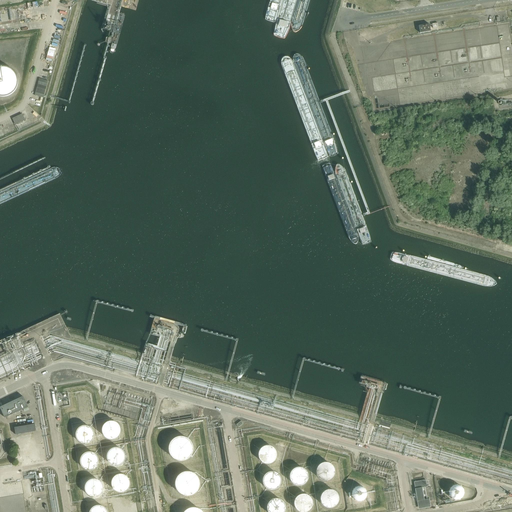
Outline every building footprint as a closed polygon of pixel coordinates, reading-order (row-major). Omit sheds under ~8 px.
[(429,24),(419,26),(420,33),(430,32),(429,24)] [(464,80),(493,73),(489,58),(495,56),(491,53),(485,48),(480,50),(460,55),(460,54),(457,58),(455,50),(444,53),(445,60),(440,61),(440,60),(431,62),(432,68),(437,67),(437,68),(433,75),(436,77),(442,76),(441,75),(445,70),(448,72),(451,67),(452,72),(464,80)] [(0,95),(0,96),(8,95),(13,92),(17,87),(19,81),(18,75),(16,71),(11,66),(5,64),(0,64),(0,95)] [(39,79),(35,96),(43,98),(48,81),(39,79)] [(25,120),(22,114),(13,119),(15,125),(25,120)] [(463,276),(462,280),(477,284),(477,283),(476,282),(477,279),(463,276)] [(0,408),(5,418),(28,407),(23,396),(0,407),(0,408)] [(120,430),(120,428),(119,426),(118,425),(117,423),(116,422),(114,421),(113,421),(110,421),(109,421),(107,421),(106,422),(104,424),(103,425),(102,427),(102,428),(102,430),(102,431),(102,433),(103,435),(104,436),(106,437),(107,438),(109,439),(110,439),(113,439),(114,438),(116,438),(117,436),(118,435),(119,434),(120,432),(120,430)] [(16,435),(36,431),(35,424),(14,428),(16,435)] [(94,435),(94,433),(93,431),(92,429),(91,428),(90,427),(88,426),(86,425),(84,425),(82,425),(80,426),(79,427),(77,428),(76,430),(75,431),(75,433),(75,435),(75,437),(76,439),(77,440),(78,442),(79,443),(81,444),(83,444),(85,444),(87,444),(88,443),(90,443),(91,441),(93,440),(93,438),(94,437),(94,435)] [(20,438),(23,463),(35,461),(31,436),(20,438)] [(193,449),(193,447),(192,444),(191,442),(189,440),(187,438),(185,437),(183,436),(180,436),(177,437),(175,437),(173,439),(171,440),(170,442),(168,444),(168,447),(168,449),(168,452),(169,454),(170,456),(171,458),(174,460),(176,461),(178,462),(180,462),(183,462),(185,461),(187,460),(189,458),(191,456),(192,454),(193,452),(193,449)] [(276,455),(276,453),(276,451),(275,450),(274,448),(272,447),(270,446),(268,446),(267,446),(264,446),(263,447),(262,448),(260,449),(259,450),(259,452),(258,453),(258,455),(258,457),(259,459),(260,460),(261,462),(262,463),(264,463),(266,464),(268,464),(270,464),(271,463),(272,462),(274,461),(275,460),(276,459),(276,457),(276,455)] [(125,456),(124,455),(124,453),(123,451),(122,450),(121,449),(120,448),(118,448),(116,447),(114,448),(113,448),(111,449),(110,450),(109,451),(108,453),(107,454),(107,456),(107,458),(107,460),(108,461),(109,463),(111,464),(113,465),(114,465),(116,465),(117,465),(119,465),(121,464),(122,463),(123,461),(124,460),(124,458),(125,456)] [(99,461),(98,461),(98,459),(98,458),(97,456),(96,454),(94,453),(93,452),(91,452),(89,452),(87,452),(85,453),(84,453),(83,455),(82,456),(81,458),(80,459),(80,461),(80,463),(81,464),(82,466),(83,467),(84,469),(86,469),(87,470),(89,470),(91,470),(92,470),(94,469),(96,467),(97,466),(98,464),(98,463),(99,461)] [(335,472),(335,470),(334,469),(333,467),(332,465),(331,464),(329,463),(327,462),(326,462),(323,462),(322,463),(320,463),(318,465),(317,466),(316,468),(315,470),(315,472),(315,473),(316,475),(317,477),(318,479),(319,480),(321,481),(323,481),(325,482),(327,481),(329,481),(331,480),(332,479),(333,478),(334,476),(335,474),(335,472)] [(307,476),(307,475),(307,473),(306,471),(305,470),(303,469),(301,468),(299,467),(298,467),(296,468),(294,468),(293,469),(292,470),(291,471),(290,473),(289,475),(289,476),(289,478),(290,480),(291,481),(292,483),(293,484),(295,485),(296,485),(298,485),(299,485),(302,485),(303,484),(304,483),(306,481),(306,480),(307,478),(307,476)] [(199,484),(199,483),(199,481),(198,478),(197,476),(195,474),(193,473),(191,472),(188,471),(186,471),(184,471),(182,472),(179,473),(178,475),(176,477),(175,479),(174,481),(174,483),(174,486),(175,489),(176,490),(178,492),(180,494),(182,495),(184,496),(186,496),(189,496),(191,495),(193,494),(195,492),(197,490),(198,489),(199,486),(199,484)] [(281,481),(281,480),(280,479),(280,477),(279,475),(278,474),(277,473),(276,472),(274,471),(272,471),(270,471),(268,472),(267,472),(265,474),(264,475),(263,477),(262,478),(262,480),(262,482),(263,484),(264,485),(265,487),(266,488),(267,489),(269,489),(271,490),(273,490),(274,489),(276,488),(278,487),(279,486),(280,484),(280,482),(281,481)] [(133,483),(133,481),(132,478),(131,477),(130,475),(128,473),(126,472),(124,472),(122,472),(119,472),(118,472),(116,473),(114,475),(113,477),(112,478),(111,480),(111,483),(111,485),(112,487),(113,488),(114,490),(116,492),(118,493),(119,493),(122,493),(124,493),(126,493),(128,492),(129,491),(131,489),(132,487),(133,485),(133,483)] [(108,487),(107,485),(107,482),(106,481),(104,479),(103,478),(101,477),(99,476),(97,475),(95,476),(94,476),(92,476),(90,477),(89,478),(87,480),(86,482),(86,484),(85,486),(85,488),(86,491),(87,492),(88,494),(90,496),(92,497),(93,497),(96,498),(98,498),(100,497),(103,496),(104,495),(105,494),(107,491),(107,489),(108,487)] [(426,481),(414,483),(418,509),(430,507),(429,500),(424,500),(422,488),(427,487),(426,481)] [(365,495),(365,494),(365,492),(364,491),(363,489),(362,487),(360,486),(359,485),(356,485),(355,485),(353,485),(351,486),(350,487),(348,488),(347,489),(346,491),(346,493),(346,495),(346,497),(347,499),(348,500),(349,502),(350,503),(352,504),(354,504),(356,504),(358,504),(360,503),(362,502),(363,500),(364,498),(365,497),(365,495)] [(463,493),(463,492),(462,491),(462,489),(461,488),(460,487),(459,487),(457,486),(456,486),(455,486),(453,487),(452,487),(451,488),(450,489),(449,491),(449,492),(449,493),(449,494),(449,496),(450,497),(450,498),(452,499),(453,500),(454,500),(455,500),(457,500),(458,500),(460,499),(462,497),(462,496),(463,495),(463,493)] [(339,499),(339,498),(339,497),(338,494),(337,492),(335,491),(334,490),(332,489),(330,489),(329,488),(327,489),(325,489),(323,490),(321,492),(320,494),(319,495),(319,497),(319,499),(319,501),(320,502),(320,504),(322,506),(323,507),(325,508),(328,508),(329,508),(331,508),(333,508),(335,506),(336,506),(337,504),(338,502),(339,500),(339,499)] [(312,502),(312,500),(311,499),(310,497),(309,496),(308,495),(306,494),(305,493),(303,493),(302,493),(299,494),(298,495),(297,496),(295,497),(294,499),(294,500),(294,502),(294,504),(294,505),(295,507),(296,508),(297,510),(299,510),(300,511),(302,511),(304,511),(306,511),(308,510),(309,509),(310,508),(311,506),(312,504),(312,502)] [(506,498),(492,500),(492,507),(506,505),(506,498)] [(285,508),(285,506),(285,505),(284,503),(283,502),(281,500),(280,500),(279,499),(276,499),(275,499),(273,499),(271,500),(270,501),(269,503),(268,504),(267,506),(267,508),(267,509),(268,511),(284,511),(285,510),(285,508)] [(134,510),(134,509),(133,507),(132,505),(131,504),(130,503),(129,502),(127,501),(125,501),(123,501),(121,501),(120,502),(118,503),(117,505),(116,506),(115,508),(115,510),(115,511),(133,511),(134,511),(134,510)]
